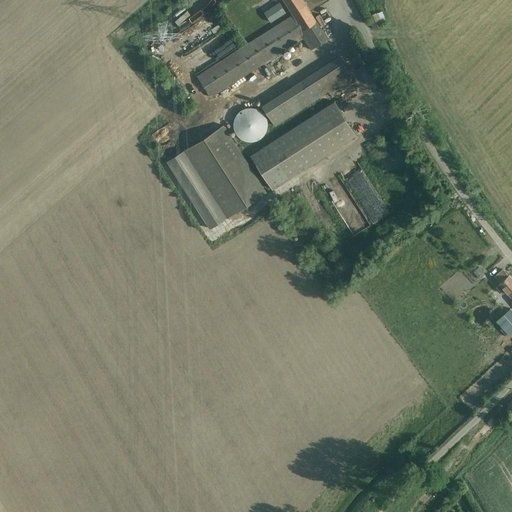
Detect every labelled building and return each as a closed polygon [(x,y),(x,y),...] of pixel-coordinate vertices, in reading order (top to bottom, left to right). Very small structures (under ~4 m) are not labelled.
[(304,0),(284,0),(293,14),(197,76),(210,96),(303,37),(311,49),(328,37),(304,0)] [(279,2),(264,12),(271,22),(286,12),(279,2)] [(368,16),(373,29),(383,25),(377,12),(368,16)] [(325,14),(319,17),(326,33),(332,30),(325,14)] [(332,96),(355,81),(339,54),(299,80),(262,105),(275,125),(313,100),(329,90),(332,96)] [(371,102),(373,107),(388,101),(386,96),(371,102)] [(334,100),(267,143),(250,154),(272,188),(289,177),(356,133),(334,100)] [(244,107),(241,109),(239,111),(237,113),(235,116),(234,119),(233,122),(233,125),(234,128),(235,131),(237,134),(239,137),(241,139),(244,140),(248,141),(251,141),(254,140),(257,139),(260,138),(263,135),(265,133),(266,130),(267,127),(267,124),(267,120),(266,117),(265,114),(263,112),(260,110),(257,108),(254,107),(251,106),(248,107),(244,107)] [(380,126),(392,118),(384,107),(372,115),(380,126)] [(223,125),(167,161),(210,229),(266,191),(223,125)] [(368,163),(372,161),(368,151),(364,153),(368,163)] [(351,181),(361,173),(351,161),(342,169),(351,181)] [(503,269),(494,276),(500,283),(499,283),(500,284),(497,286),(503,293),(506,291),(511,296),(511,297),(511,300),(511,301),(511,300),(511,278),(508,275),(503,269)] [(497,320),(510,335),(511,333),(511,310),(510,308),(497,320)]
